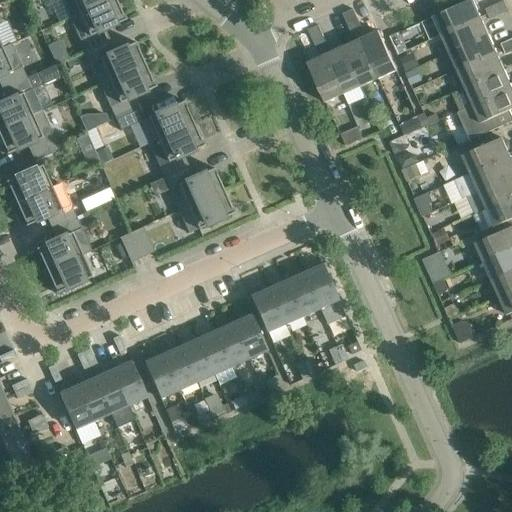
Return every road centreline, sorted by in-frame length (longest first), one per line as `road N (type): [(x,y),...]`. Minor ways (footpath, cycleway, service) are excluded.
road 1 (residential): [(0,280),(22,329),(43,338),(334,211)]
road 2 (unclassified): [(334,211),(449,467),(447,487),(428,511)]
road 3 (unclassified): [(256,36),(334,211)]
